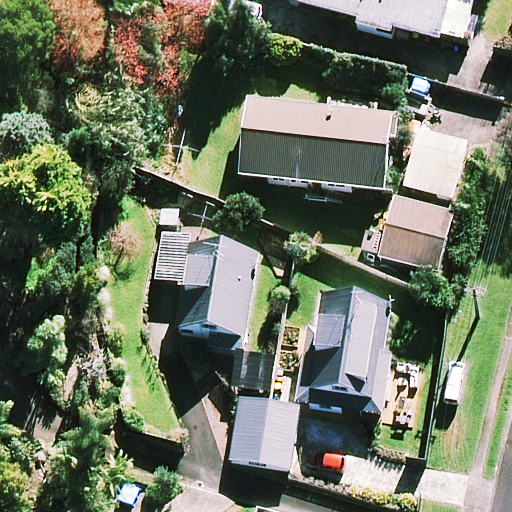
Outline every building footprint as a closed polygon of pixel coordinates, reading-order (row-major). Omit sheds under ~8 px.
[(214,0),(156,0),(208,18),(214,0)] [(392,44),(394,36),(441,48),(443,42),(464,48),(472,14),(450,8),(451,0),(279,0),(293,3),(291,11),(354,26),(352,34),(392,44)] [(369,93),(331,89),(328,117),(249,109),(240,186),(384,202),(392,125),(366,122),(369,93)] [(455,217),(394,202),(378,265),(440,280),(455,217)] [(257,261),(161,250),(157,284),(180,287),(174,337),(247,346),(257,261)] [(313,305),(301,398),(362,405),(359,422),(385,425),(392,377),(369,374),(377,313),(313,305)] [(298,415),(240,406),(231,467),(290,475),(298,415)]
